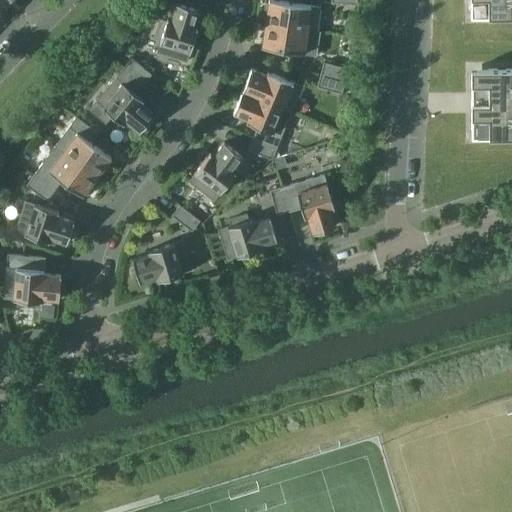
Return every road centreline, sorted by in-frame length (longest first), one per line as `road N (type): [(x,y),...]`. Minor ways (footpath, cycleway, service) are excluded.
road 1 (residential): [(98,346),(91,291),(105,221),(197,100),(219,48),(227,0)]
road 2 (tertiary): [(98,346),(403,250)]
road 3 (residential): [(403,250),(395,223),(407,0)]
